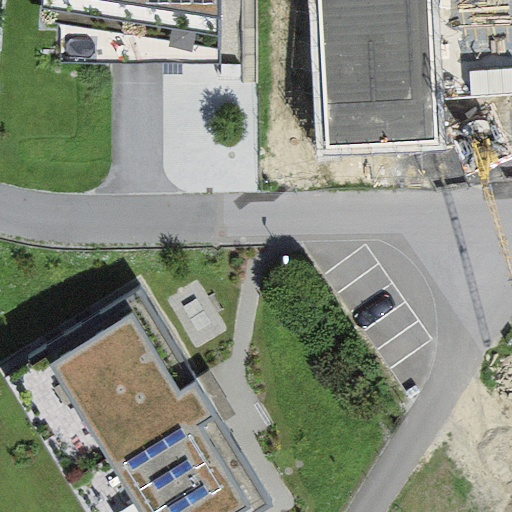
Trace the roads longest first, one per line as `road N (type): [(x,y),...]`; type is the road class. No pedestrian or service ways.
road 1 (residential): [(510,218),(156,224),(0,204)]
road 2 (residential): [(510,218),(491,321),(445,425),(386,511)]
